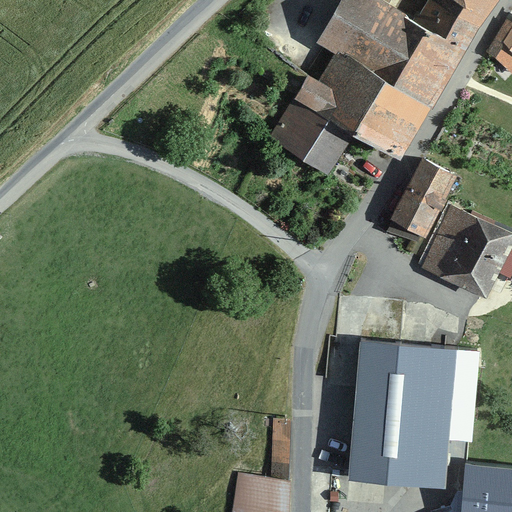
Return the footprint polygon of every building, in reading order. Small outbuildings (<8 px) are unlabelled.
[(323,47),(414,103),(449,45),(404,14),(380,0),(324,0),(320,7),(303,35),(323,47)] [(413,0),(404,14),(449,45),(470,14),(449,0),(413,0)] [(449,0),(470,14),(480,0),(449,0)] [(511,6),(480,56),(502,70),(509,59),(511,60),(511,6)] [(342,128),(384,152),(414,103),(323,47),(305,76),(293,69),(279,94),(285,98),(261,139),(316,172),(342,128)] [(381,216),(417,235),(450,175),(415,156),(381,216)] [(409,267),(469,299),(506,231),(445,199),(409,267)] [(344,336),(332,475),(434,483),(446,344),(344,336)] [(271,460),(293,460),(295,415),(273,414),(271,460)] [(444,511),(511,511),(511,462),(447,459),(444,511)] [(227,511),(289,511),(295,481),(235,471),(227,511)]
